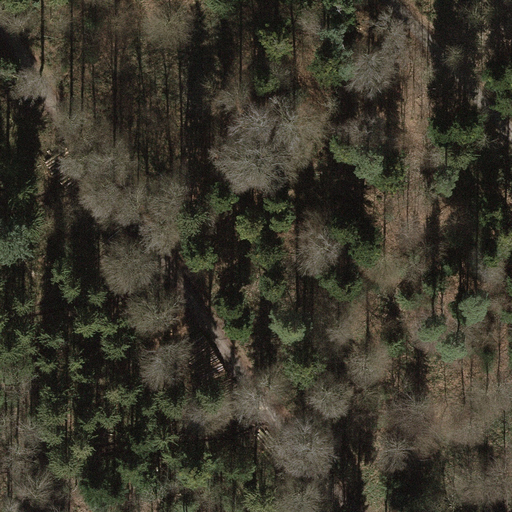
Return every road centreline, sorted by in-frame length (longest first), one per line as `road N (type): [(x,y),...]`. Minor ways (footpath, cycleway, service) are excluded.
road 1 (track): [(0,23),(210,338),(312,467),(359,511)]
road 2 (track): [(511,131),(391,0)]
